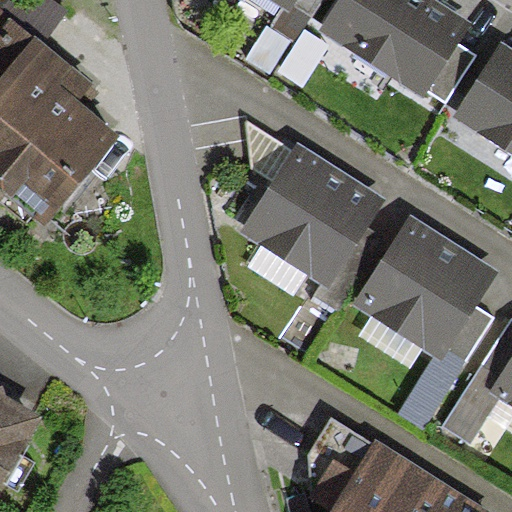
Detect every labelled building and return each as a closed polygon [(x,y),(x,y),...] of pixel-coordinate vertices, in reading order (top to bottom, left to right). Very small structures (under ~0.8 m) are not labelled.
[(294,0),(271,0),(289,10),(294,0)] [(466,22),(429,0),(341,0),(321,33),(420,95),(451,46),(466,22)] [(0,77),(35,32),(0,4),(0,77)] [(319,42),(301,31),(285,58),(302,68),(319,42)] [(35,32),(0,77),(0,174),(47,211),(112,127),(73,97),(90,75),(35,32)] [(471,59),(451,46),(420,95),(440,108),(471,59)] [(511,55),(497,46),(455,114),(511,149),(511,55)] [(374,193),(292,144),(240,232),(322,280),(354,227),(374,193)] [(488,270),(406,221),(352,311),(433,360),(466,306),(488,270)] [(378,241),(354,227),(322,280),(310,299),(334,314),(378,241)] [(489,319),(466,306),(433,360),(456,374),(489,319)] [(496,394),(511,366),(511,321),(506,318),(441,428),(466,443),(496,394)] [(511,366),(496,394),(511,403),(511,366)] [(0,483),(38,409),(0,389),(0,483)] [(375,453),(338,511),(466,511),(468,510),(375,453)]
